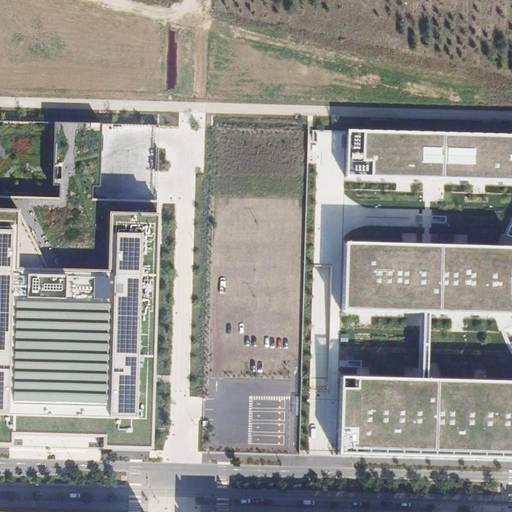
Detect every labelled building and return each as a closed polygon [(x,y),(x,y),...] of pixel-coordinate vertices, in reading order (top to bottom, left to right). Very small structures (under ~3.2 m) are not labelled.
[(511,135),(344,132),(343,179),(511,183),(511,135)] [(0,446),(148,450),(154,223),(154,209),(90,208),(91,193),(104,193),(105,139),(55,137),(54,192),(64,192),(64,207),(0,205),(0,446)] [(511,246),(339,242),(337,308),(419,310),(425,311),(508,313),(508,311),(504,294),(503,278),(505,264),(511,248),(511,246)] [(511,248),(505,264),(503,278),(504,294),(508,311),(511,310),(511,290),(511,288),(511,277),(511,274),(511,248)] [(425,311),(419,310),(416,379),(422,379),(425,311)] [(511,380),(422,379),(416,379),(335,377),(333,456),(511,460),(511,380)]
